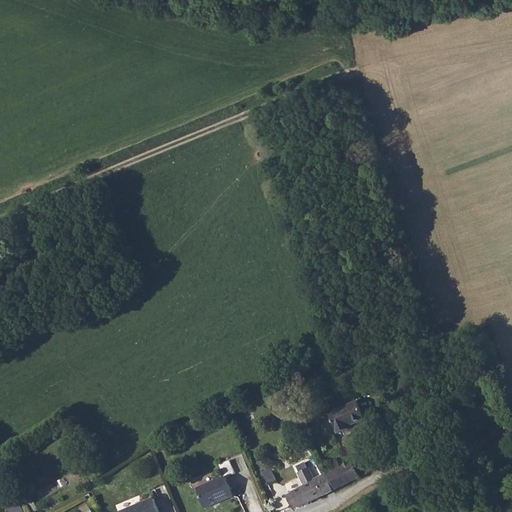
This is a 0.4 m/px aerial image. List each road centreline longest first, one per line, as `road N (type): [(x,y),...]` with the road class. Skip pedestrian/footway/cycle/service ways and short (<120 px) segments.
road 1 (track): [(0,221),(347,72)]
road 2 (track): [(374,481),(400,469),(485,476),(494,511)]
